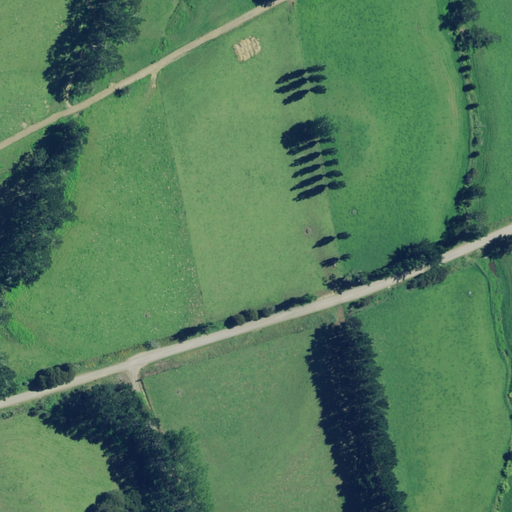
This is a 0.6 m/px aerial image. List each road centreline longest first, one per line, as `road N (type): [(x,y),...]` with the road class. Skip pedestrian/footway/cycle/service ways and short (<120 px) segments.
road 1 (unclassified): [(511,230),(345,298),(0,401)]
road 2 (track): [(130,365),(178,511)]
